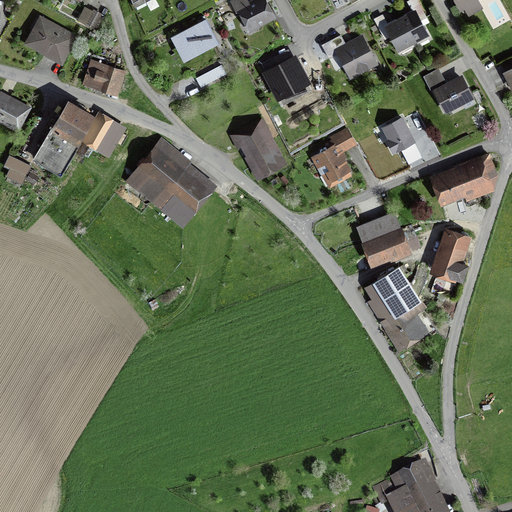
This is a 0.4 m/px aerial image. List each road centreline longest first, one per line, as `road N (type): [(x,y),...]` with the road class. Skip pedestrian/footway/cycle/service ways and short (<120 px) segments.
road 1 (residential): [(447,460),(449,370),(511,150)]
road 2 (residential): [(447,460),(372,328),(297,225)]
road 3 (residential): [(297,225),(468,152),(496,143),(511,148)]
road 4 (residential): [(184,140),(0,72)]
road 5 (residential): [(511,145),(507,117),(437,0)]
road 6 (residential): [(112,0),(139,79),(184,140)]
road 7 (residential): [(297,225),(184,140)]
